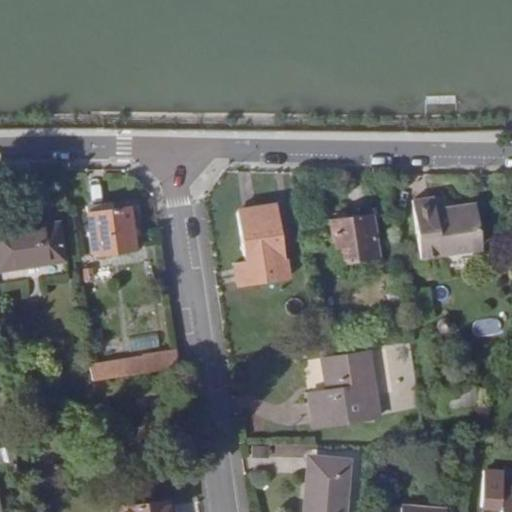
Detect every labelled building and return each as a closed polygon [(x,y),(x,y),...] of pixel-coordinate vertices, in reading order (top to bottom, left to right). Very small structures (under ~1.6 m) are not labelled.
[(412,200),(421,259),(473,251),(471,231),(479,230),(474,202),(453,206),(450,211),(443,212),(444,218),(436,219),(435,209),(433,197),(412,200)] [(86,205),(87,214),(115,210),(113,203),(86,205)] [(453,206),(435,209),(436,219),(444,218),(443,212),(450,211),(453,206)] [(115,210),(87,214),(94,255),(135,249),(129,208),(115,210)] [(275,208),(236,214),(244,261),(234,263),(238,285),(287,278),(275,208)] [(371,212),(331,219),(336,258),(377,253),(371,212)] [(0,267),(61,258),(55,219),(0,228),(0,267)] [(471,231),(473,251),(483,250),(483,248),(479,230),(471,231)] [(387,286),(395,330),(409,328),(402,284),(387,286)] [(440,320),(439,323),(440,326),(441,328),(442,328),(443,329),(445,330),(446,329),(448,329),(450,328),(451,327),(451,326),(452,325),(452,323),(452,321),(451,320),(450,318),(449,317),(447,317),(446,316),(444,316),(443,317),(442,318),(441,319),(440,320)] [(178,365),(175,346),(141,352),(142,355),(122,358),(125,373),(178,365)] [(367,351),(319,359),(322,389),(305,392),(310,425),(377,414),(367,351)] [(122,358),(90,364),(92,379),(125,373),(122,358)] [(476,380),(443,384),(445,403),(478,399),(476,380)] [(16,460),(15,448),(0,452),(0,455),(2,464),(16,460)] [(343,511),(348,459),(312,456),(311,474),(308,474),(304,511),(343,511)] [(504,472),(489,470),(487,496),(501,498),(499,511),(511,511),(511,483),(503,483),(504,472)] [(166,511),(165,500),(122,506),(122,511),(166,511)] [(445,511),(446,508),(385,503),(384,511),(445,511)]
